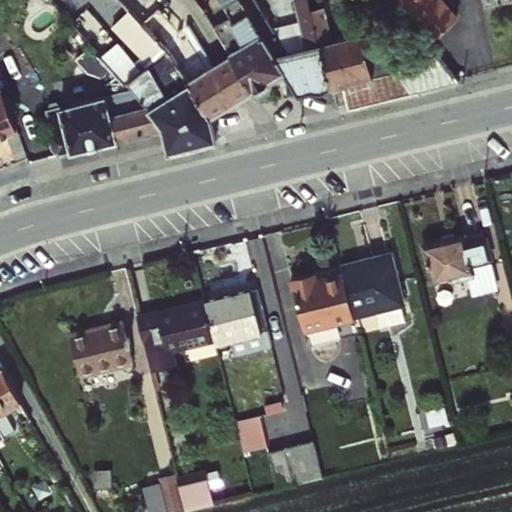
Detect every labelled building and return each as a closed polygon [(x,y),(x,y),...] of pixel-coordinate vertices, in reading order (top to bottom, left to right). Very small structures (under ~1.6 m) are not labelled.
[(169,52),(121,0),(107,0),(122,15),(111,26),(146,65),(142,67),(117,41),(100,58),(125,88),(162,127),(169,150),(213,139),(209,117),(169,52)] [(121,0),(169,52),(209,117),(251,92),(228,53),(213,62),(188,23),(178,27),(152,0),(121,0)] [(274,53),(261,32),(242,0),(234,0),(208,17),(229,51),(230,53),(253,91),(270,81),(283,73),(286,71),(274,53)] [(286,51),(272,28),(255,0),(242,0),(261,32),(274,53),(286,51)] [(319,43),(310,9),(308,0),(293,0),(299,22),(304,46),(319,43)] [(400,0),(433,38),(459,16),(444,0),(400,0)] [(324,6),(310,9),(319,43),(332,40),(324,6)] [(374,40),(376,42),(385,36),(371,16),(361,24),(371,41),(374,40)] [(299,22),(272,28),(286,51),(304,46),(299,22)] [(332,40),(319,43),(329,87),(340,84),(373,76),(365,43),(363,32),(332,40)] [(373,76),(340,84),(346,110),(412,93),(392,66),(376,42),(374,40),(371,41),(365,43),(373,76)] [(286,51),(274,53),(286,71),(283,73),(298,94),(312,91),(321,91),(329,87),(319,43),(304,46),(286,51)] [(93,45),(79,53),(90,74),(104,67),(93,45)] [(439,54),(392,66),(412,93),(461,82),(439,54)] [(270,81),(253,91),(254,94),(261,95),(270,90),(271,82),(270,81)] [(0,135),(17,128),(0,83),(0,135)] [(107,92),(118,138),(162,127),(125,88),(107,92)] [(74,101),(87,146),(118,138),(107,92),(74,101)] [(87,146),(74,101),(46,109),(51,147),(56,153),(87,146)] [(484,232),(427,246),(436,282),(455,277),(456,281),(475,276),(473,269),(492,264),(484,232)] [(351,294),(357,318),(404,304),(391,255),(344,267),(346,275),(351,294)] [(317,274),(294,280),(308,334),(357,321),(357,318),(351,294),(346,275),(319,282),(317,274)] [(254,288),(210,299),(220,340),(221,344),(234,341),(264,333),(263,329),(270,328),(261,290),(255,292),(254,288)] [(210,299),(141,318),(154,371),(176,366),(173,351),(220,340),(210,299)] [(126,322),(73,335),(83,375),(136,362),(126,322)] [(237,357),(268,348),(264,333),(234,341),(237,357)] [(0,441),(3,440),(2,438),(14,432),(3,413),(23,402),(6,369),(0,371),(0,441)] [(247,448),(268,443),(260,412),(239,417),(247,448)] [(273,451),(282,488),(326,477),(317,440),(273,451)] [(208,471),(181,478),(189,511),(216,504),(208,471)] [(164,481),(171,511),(184,511),(186,511),(178,478),(164,481)]
